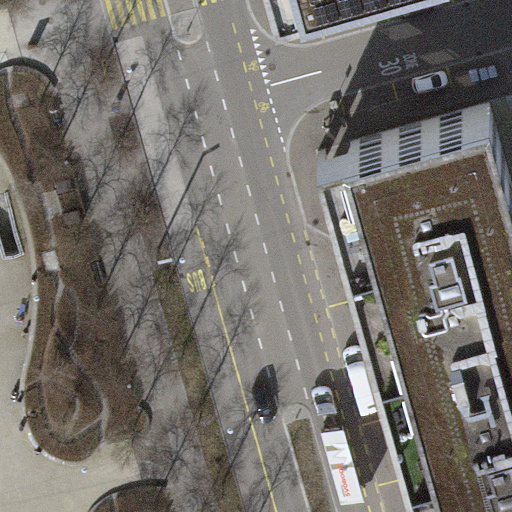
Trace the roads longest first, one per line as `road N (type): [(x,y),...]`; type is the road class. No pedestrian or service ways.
road 1 (tertiary): [(322,511),(208,100)]
road 2 (residential): [(511,15),(208,100)]
